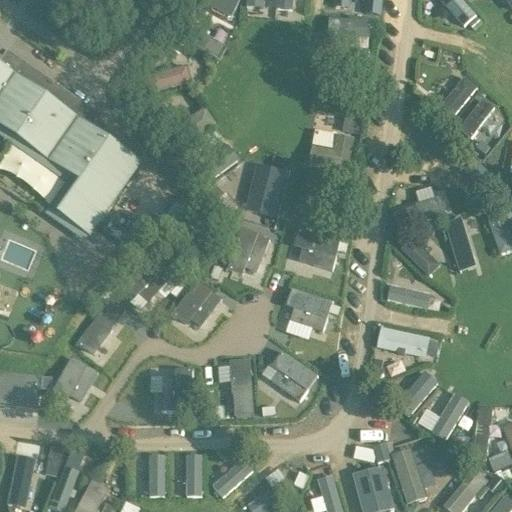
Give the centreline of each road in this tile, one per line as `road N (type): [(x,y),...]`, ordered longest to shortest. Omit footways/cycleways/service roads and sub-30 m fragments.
road 1 (residential): [(82,441),(289,448),(331,439),(348,425),(411,0)]
road 2 (residential): [(253,315),(204,354),(146,346),(82,441)]
road 3 (residential): [(0,1),(102,69),(121,62),(165,0)]
